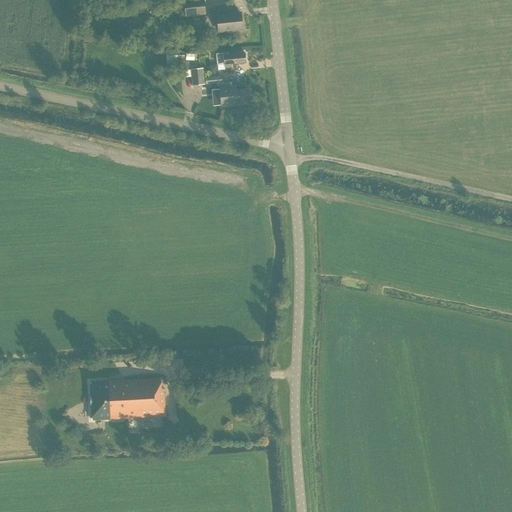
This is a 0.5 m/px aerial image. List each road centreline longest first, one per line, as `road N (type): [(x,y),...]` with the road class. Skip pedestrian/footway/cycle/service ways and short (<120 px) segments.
road 1 (tertiary): [(301,511),(294,421),(299,271),(287,143)]
road 2 (unclassified): [(0,86),(287,143)]
road 3 (tertiary): [(287,143),(273,0)]
